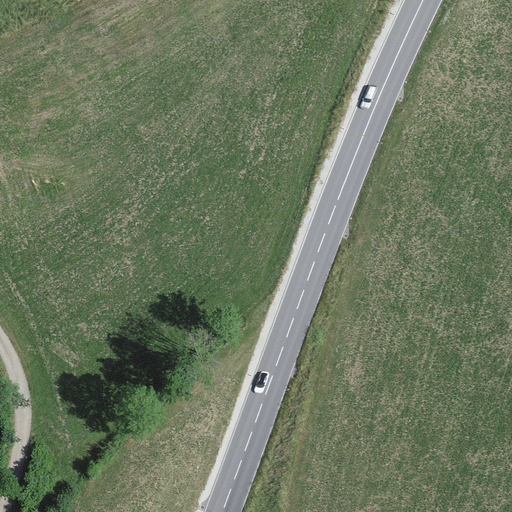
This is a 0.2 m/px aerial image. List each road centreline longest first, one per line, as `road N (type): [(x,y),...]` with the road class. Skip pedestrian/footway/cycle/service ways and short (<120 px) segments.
road 1 (secondary): [(422,0),(343,182),(222,511)]
road 2 (residential): [(0,339),(23,403),(5,511)]
